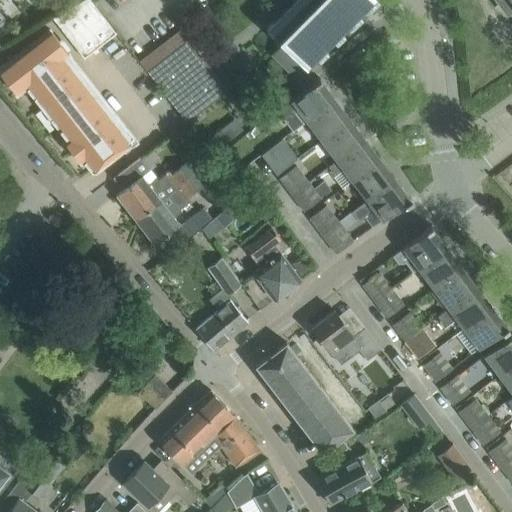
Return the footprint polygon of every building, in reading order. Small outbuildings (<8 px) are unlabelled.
[(99,46),(116,33),(107,21),(93,3),(90,0),(81,0),(53,18),(58,23),(66,34),(84,58),(99,46)] [(272,54),(295,77),(371,0),(303,0),(278,26),(274,21),(266,28),(279,41),(280,40),(283,43),(272,54)] [(511,0),(499,0),(506,9),(507,8),(511,4),(511,0)] [(131,142),(64,57),(69,53),(50,29),(0,67),(0,71),(17,93),(27,86),(67,138),(64,141),(81,163),(84,160),(93,172),(131,142)] [(186,122),(228,90),(183,32),(142,64),(186,122)] [(307,120),(334,99),(320,80),(321,79),(319,77),(314,81),(315,82),(291,100),(307,120)] [(322,140),(349,119),(334,99),(307,120),(322,140)] [(279,120),(266,102),(248,115),(262,133),(279,120)] [(337,160),(365,139),(349,119),(322,140),(337,160)] [(283,138),(262,154),(277,174),(298,158),(283,138)] [(352,180),(380,159),(365,139),(337,160),(329,166),(336,175),(344,169),(352,180)] [(367,200),(395,179),(380,159),(352,180),(367,200)] [(136,220),(199,171),(190,160),(172,174),(169,171),(159,179),(157,177),(149,184),(142,175),(117,195),(136,220)] [(132,163),(113,177),(113,178),(120,187),(139,172),(132,163)] [(292,194),(309,181),(297,164),(279,177),(292,194)] [(208,182),(207,181),(212,177),(204,167),(199,171),(136,220),(155,244),(165,236),(180,225),(180,224),(174,217),(182,211),(180,208),(191,200),(189,197),(208,182)] [(367,200),(351,211),(358,220),(364,216),(374,209),(383,220),(406,203),(406,204),(412,200),(411,198),(409,199),(395,179),(367,200)] [(309,181),(292,194),(305,211),(322,198),(309,181)] [(326,204),(309,217),(322,234),(339,221),(326,204)] [(194,234),(193,232),(212,217),(204,206),(185,221),(184,221),(180,224),(180,225),(165,236),(175,249),(194,234)] [(208,223),(217,233),(234,218),(226,209),(208,223)] [(339,221),(322,234),(336,253),(353,240),(343,227),(339,221)] [(419,268),(446,247),(432,228),(433,227),(431,225),(426,229),(426,230),(403,248),(409,255),(406,257),(406,262),(413,271),(419,268)] [(274,300),(301,279),(274,244),(281,239),(272,227),(245,247),(257,263),(258,263),(261,266),(253,272),(274,300)] [(434,288),(461,267),(446,247),(419,268),(434,288)] [(248,322),(247,320),(230,300),(226,295),(242,284),(222,257),(208,267),(222,289),(209,299),(218,310),(196,328),(214,350),(248,322)] [(434,288),(449,308),(476,287),(461,267),(434,288)] [(375,301),(392,288),(379,272),(363,284),(375,301)] [(464,328),(491,307),(476,287),(449,308),(438,316),(445,326),(456,317),(464,328)] [(375,301),(387,317),(404,305),(392,288),(375,301)] [(491,307),(464,328),(479,348),(502,331),(503,332),(509,328),(507,326),(506,326),(491,307)] [(335,310),(312,327),(332,353),(344,344),(350,352),(357,346),(360,350),(367,360),(381,349),(355,314),(344,323),(335,310)] [(405,341),(422,328),(410,312),(393,324),(405,341)] [(405,341),(418,358),(435,345),(422,328),(405,341)] [(499,375),(511,365),(511,331),(511,332),(506,336),(508,338),(484,355),(499,375)] [(255,366),(323,453),(354,429),(286,341),(255,366)] [(440,352),(423,365),(436,381),(453,369),(440,352)] [(511,391),(511,365),(499,375),(511,391)] [(156,408),(173,391),(156,374),(139,391),(156,408)] [(441,388),(453,405),(470,392),(458,375),(441,388)] [(182,418),(159,440),(183,465),(206,443),(214,435),(236,416),(211,390),(182,418)] [(414,394),(401,404),(419,428),(426,423),(432,418),(433,417),(415,393),(414,394)] [(386,409),(395,403),(389,395),(381,401),(386,409)] [(471,428),(488,415),(475,398),(458,411),(471,428)] [(379,400),(368,408),(377,419),(387,412),(379,400)] [(471,428),(484,445),(501,432),(488,415),(471,428)] [(236,416),(214,435),(237,465),(260,449),(236,416)] [(76,459),(83,449),(64,435),(57,444),(76,459)] [(501,468),(511,459),(511,446),(505,438),(489,451),(501,468)] [(457,482),(473,470),(453,443),(437,455),(457,482)] [(345,496),(359,488),(380,477),(367,451),(332,470),(333,471),(319,478),(317,479),(321,487),(329,503),(330,503),(344,495),(345,496)] [(0,492),(19,467),(0,452),(0,492)] [(25,472),(0,504),(0,510),(2,511),(37,511),(24,502),(32,492),(39,497),(64,464),(50,453),(32,477),(25,472)] [(511,459),(501,468),(511,482),(511,459)] [(154,511),(157,511),(169,501),(176,493),(188,505),(198,495),(168,466),(159,476),(144,461),(124,482),(148,506),(154,511)] [(236,507),(253,497),(261,511),(297,511),(295,506),(293,507),(282,488),(278,490),(272,481),(257,490),(246,471),(242,473),(227,491),(236,507)] [(446,503),(442,496),(436,501),(436,500),(431,503),(434,509),(446,503)] [(119,511),(106,500),(94,511),(119,511)] [(148,511),(138,501),(127,511),(148,511)] [(407,511),(403,503),(385,511),(372,511),(371,510),(366,511),(407,511)] [(420,511),(435,511),(434,509),(431,503),(423,509),(423,510),(420,511)]
